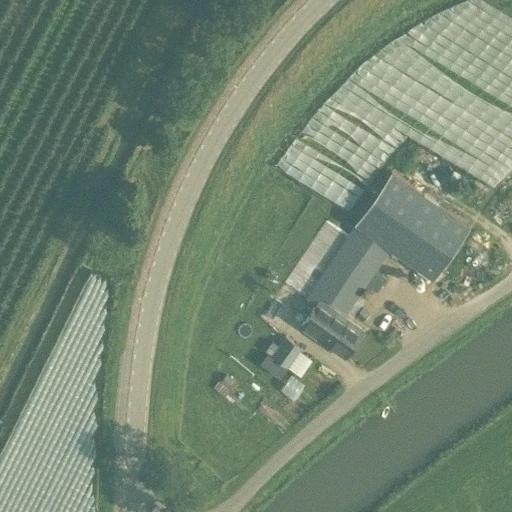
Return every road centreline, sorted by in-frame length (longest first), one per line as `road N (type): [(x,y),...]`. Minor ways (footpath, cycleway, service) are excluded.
road 1 (unclassified): [(129,511),(143,347),(173,223),(212,141),(272,48),(322,0)]
road 2 (unclassified): [(223,511),(363,388),(511,283)]
